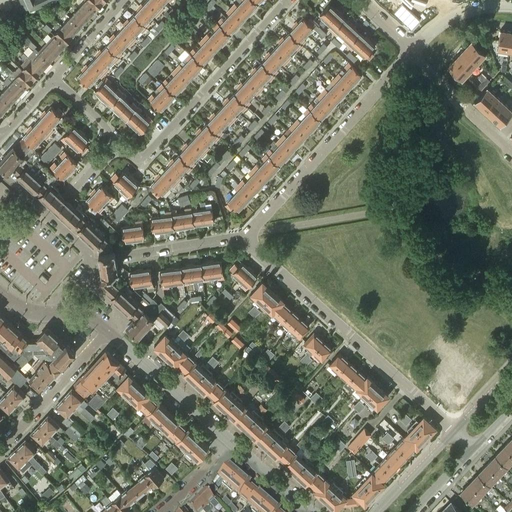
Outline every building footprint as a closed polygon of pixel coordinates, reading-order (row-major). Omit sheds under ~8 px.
[(30,9),(35,7),(43,3),(47,4),(55,0),(20,0),(24,8),(27,8),(29,7),(30,9)] [(77,0),(82,4),(77,9),(88,19),(96,10),(84,0),(77,0)] [(84,0),(96,10),(103,2),(101,0),(84,0)] [(147,0),(146,0),(140,7),(151,16),(153,13),(156,16),(160,11),(147,0)] [(163,0),(147,0),(160,11),(164,7),(162,4),(164,1),(163,0)] [(250,12),(257,4),(252,0),(237,0),(240,2),(250,12)] [(230,7),(243,19),(250,12),(240,2),(237,5),(235,3),(230,7)] [(323,26),(325,24),(327,22),(336,12),(329,4),(323,11),(319,15),(320,15),(324,18),(319,23),(320,24),(323,26)] [(151,16),(140,7),(134,15),(146,27),(151,22),(148,20),(151,16)] [(236,27),(243,19),(230,7),(227,11),(225,9),(222,13),(224,15),(236,27)] [(77,9),(69,17),(80,27),(88,19),(77,9)] [(325,24),(328,27),(332,31),(344,19),(336,12),(327,22),(325,24)] [(142,31),(146,27),(134,15),(127,23),(137,32),(140,29),(142,31)] [(230,34),(236,27),(224,15),(217,22),(217,23),(230,34)] [(69,17),(62,26),(73,36),(80,27),(69,17)] [(303,17),(296,25),(306,34),(313,27),(313,26),(312,26),(315,23),(314,22),(310,18),(307,21),(303,17)] [(223,42),(230,34),(217,23),(217,22),(213,19),(210,23),(210,22),(206,26),(210,30),(212,33),(223,42)] [(332,31),(337,35),(340,38),(352,26),(344,19),(332,31)] [(120,30),(133,42),(137,37),(134,35),(137,32),(127,23),(120,30)] [(162,27),(158,23),(155,27),(153,25),(149,29),(151,31),(155,34),(162,27)] [(303,37),(306,34),(296,25),(289,33),(302,44),(306,40),(303,37)] [(50,31),(54,34),(65,44),(73,36),(62,26),(57,30),(54,27),(52,29),(50,31)] [(359,33),(352,26),(340,38),(347,45),(359,33)] [(129,46),(133,42),(120,30),(113,38),(123,47),(126,44),(129,46)] [(223,42),(212,33),(210,30),(203,38),(216,49),(223,42)] [(509,51),(511,31),(500,30),(497,49),(509,51)] [(144,39),(148,42),(155,34),(151,31),(144,39)] [(16,45),(23,37),(19,33),(8,38),(16,45)] [(289,33),(282,40),(295,52),(298,49),(302,44),(289,33)] [(367,40),(359,33),(347,45),(352,49),(354,47),(357,50),(367,40)] [(54,34),(46,43),(57,53),(65,44),(54,34)] [(34,44),(31,41),(31,40),(26,35),(24,37),(24,38),(29,43),(27,45),(30,47),(34,44)] [(123,47),(113,38),(106,45),(119,57),(123,52),(120,50),(123,47)] [(209,57),(216,49),(203,38),(196,45),(209,57)] [(282,40),(275,48),(288,59),(292,55),(295,52),(282,40)] [(375,47),(367,40),(357,50),(365,57),(366,56),(369,59),(374,54),(371,51),(375,47)] [(471,40),(463,49),(478,62),(486,54),(471,40)] [(46,43),(39,51),(50,61),(57,53),(46,43)] [(119,57),(106,45),(99,53),(109,62),(112,59),(115,61),(119,57)] [(196,45),(189,53),(202,65),(209,57),(196,45)] [(42,70),(50,61),(39,51),(35,47),(33,50),(27,57),(31,60),(42,70)] [(284,64),(288,59),(275,48),(268,55),(282,68),(283,67),(282,66),(284,64)] [(463,49),(455,58),(470,71),(478,62),(463,49)] [(27,57),(23,53),(21,56),(24,59),(25,60),(21,64),(24,67),(23,68),(34,78),(42,70),(31,60),(27,57)] [(99,53),(92,61),(105,72),(109,68),(107,65),(109,62),(99,53)] [(195,72),(202,65),(189,53),(185,57),(182,61),(195,72)] [(268,55),(261,63),(274,75),(278,70),(279,71),(282,68),(268,55)] [(448,67),(462,80),(470,71),(455,58),(448,67)] [(92,61),(85,68),(96,77),(98,74),(101,77),(105,72),(92,61)] [(188,80),(195,72),(182,61),(180,64),(175,68),(188,80)] [(349,62),(344,67),(341,70),(354,81),(361,73),(349,62)] [(267,82),(270,79),(274,75),(261,63),(254,70),(267,82)] [(13,72),(12,73),(15,77),(27,87),(34,78),(23,68),(22,69),(19,66),(15,71),(14,70),(13,71),(13,72)] [(90,84),(96,77),(85,68),(80,75),(83,78),(80,83),(85,87),(89,83),(90,84)] [(174,75),(172,77),(171,78),(181,87),(188,80),(175,68),(171,73),(174,75)] [(254,70),(248,78),(260,90),(267,82),(254,70)] [(347,89),(354,81),(341,70),(339,73),(335,78),(347,89)] [(489,73),(481,82),(485,85),(493,77),(489,73)] [(174,95),(181,87),(171,78),(172,77),(169,75),(162,83),(174,95)] [(15,77),(8,85),(19,95),(27,87),(15,77)] [(95,90),(103,98),(112,87),(109,84),(111,82),(106,77),(104,80),(102,79),(97,85),(98,86),(95,90)] [(241,86),(251,95),(254,97),(260,90),(248,78),(241,86)] [(347,89),(335,78),(331,82),(328,85),(330,87),(340,97),(347,89)] [(279,92),(282,95),(286,91),(289,87),(283,82),(279,86),(282,89),(280,90),(279,92)] [(167,103),(174,95),(162,83),(158,88),(160,90),(157,93),(167,103)] [(12,104),(19,95),(8,85),(0,93),(12,104)] [(340,97),(330,87),(328,85),(321,93),(334,104),(340,97)] [(234,93),(247,105),(254,97),(251,95),(241,86),(234,93)] [(103,98),(110,104),(122,91),(117,87),(115,90),(113,89),(112,87),(103,98)] [(483,109),(496,95),(487,87),(474,101),(483,109)] [(118,111),(127,101),(124,98),(126,95),(122,91),(110,104),(118,111)] [(0,93),(0,108),(4,112),(12,104),(0,93)] [(148,99),(160,110),(167,103),(157,93),(155,96),(152,94),(148,99)] [(227,101),(237,110),(240,112),(247,105),(234,93),(227,101)] [(327,112),(334,104),(321,93),(317,97),(314,100),(327,112)] [(483,109),(491,117),(504,103),(496,95),(483,109)] [(327,112),(314,100),(311,103),(307,108),(320,119),(327,112)] [(118,111),(125,118),(137,105),(133,101),(130,104),(127,101),(118,111)] [(227,101),(220,108),(233,120),(240,112),(237,110),(227,101)] [(511,110),(504,103),(491,117),(500,125),(511,112),(511,110)] [(125,118),(133,125),(142,115),(139,112),(142,109),(137,105),(125,118)] [(51,106),(44,114),(55,123),(62,116),(61,115),(63,112),(58,107),(56,110),(51,106)] [(233,120),(220,108),(213,116),(226,128),(233,120)] [(313,127),(320,119),(307,108),(303,112),(306,114),(303,117),(303,118),(313,127)] [(44,114),(37,121),(50,133),(54,129),(52,127),(55,123),(44,114)] [(142,115),(133,125),(141,132),(153,119),(148,114),(145,118),(142,115)] [(306,135),(313,127),(303,118),(303,117),(301,115),(293,123),(306,135)] [(213,116),(206,124),(219,135),(226,128),(213,116)] [(37,121),(30,129),(41,139),(44,136),(46,138),(50,133),(37,121)] [(299,142),(306,135),(293,123),(289,127),(286,131),(299,142)] [(219,135),(206,124),(199,131),(212,143),(219,135)] [(71,144),(81,133),(73,126),(61,139),(66,143),(68,141),(71,144)] [(41,139),(30,129),(23,137),(36,148),(37,148),(40,144),(38,142),(41,139)] [(199,131),(192,139),(205,150),(212,143),(199,131)] [(234,135),(237,138),(241,141),(244,137),(238,131),(234,135)] [(286,131),(280,138),(293,150),(299,142),(286,131)] [(81,133),(71,144),(79,151),(80,150),(83,153),(87,147),(84,145),(89,140),(81,133)] [(13,147),(0,160),(0,163),(10,172),(12,170),(11,170),(20,160),(23,162),(26,159),(31,164),(36,158),(42,153),(40,151),(37,148),(36,148),(23,137),(20,135),(11,145),(13,147)] [(286,158),(293,150),(280,138),(276,142),(274,140),(271,143),(273,145),(272,145),(286,158)] [(192,139),(186,146),(198,158),(201,155),(205,150),(192,139)] [(272,145),(265,153),(279,165),(286,158),(272,145)] [(192,166),(196,161),(198,158),(186,146),(179,154),(192,166)] [(247,150),(244,147),(238,153),(242,156),(247,150)] [(63,158),(60,161),(71,171),(78,163),(65,151),(60,156),(63,158)] [(272,173),(279,165),(265,153),(262,157),(259,161),(272,173)] [(179,154),(172,161),(182,171),(185,168),(188,170),(192,166),(179,154)] [(64,183),(36,158),(31,164),(26,159),(23,162),(20,160),(11,170),(12,170),(56,210),(100,250),(99,251),(100,256),(101,261),(103,271),(104,271),(95,282),(111,296),(134,318),(128,325),(139,336),(153,320),(152,320),(157,314),(162,309),(165,306),(165,305),(162,302),(160,304),(153,298),(150,302),(146,298),(142,295),(135,289),(132,286),(131,285),(126,284),(122,289),(113,281),(118,276),(117,269),(116,258),(114,250),(114,248),(113,248),(112,243),(102,234),(81,215),(84,211),(77,205),(75,207),(65,199),(57,191),(64,183)] [(63,179),(71,171),(60,161),(57,164),(55,162),(50,167),(63,179)] [(179,174),(182,171),(172,161),(165,169),(178,181),(182,176),(179,174)] [(272,173),(259,161),(256,164),(252,169),(265,180),(272,173)] [(224,169),(232,176),(235,172),(233,170),(236,167),(234,165),(230,170),(226,166),(224,169)] [(165,169),(158,177),(168,186),(171,188),(178,181),(165,169)] [(258,188),(265,180),(252,169),(248,173),(245,176),(258,188)] [(121,188),(130,178),(122,171),(119,175),(116,172),(111,178),(114,180),(113,181),(121,188)] [(252,196),(258,188),(245,176),(243,179),(238,184),(252,196)] [(168,186),(158,177),(151,185),(155,189),(153,191),(158,196),(160,193),(161,194),(168,186)] [(138,185),(130,178),(121,188),(124,191),(122,194),(127,198),(138,185)] [(101,184),(94,192),(104,201),(107,198),(110,201),(114,196),(101,184)] [(245,203),(252,196),(238,184),(231,191),(245,203)] [(245,203),(231,191),(224,199),(228,202),(225,205),(230,210),(233,207),(238,211),(245,203)] [(101,204),(104,201),(94,192),(87,200),(100,212),(104,207),(101,204)] [(200,202),(201,209),(204,223),(214,221),(212,207),(211,207),(211,203),(205,204),(205,201),(200,202)] [(120,212),(125,206),(122,203),(116,209),(120,212)] [(125,206),(120,212),(123,215),(128,209),(125,206)] [(201,209),(197,210),(197,206),(191,207),(194,225),(204,223),(201,209)] [(194,225),(191,207),(181,209),(184,227),(194,225)] [(111,215),(114,218),(120,212),(116,209),(111,215)] [(184,227),(181,209),(170,211),(173,228),(184,227)] [(161,216),(163,230),(173,228),(170,211),(164,212),(165,215),(161,216)] [(120,212),(114,218),(118,221),(123,215),(120,212)] [(153,232),(163,230),(161,216),(150,218),(153,232)] [(132,225),(134,239),(145,237),(142,220),(135,221),(136,225),(132,225)] [(124,241),(134,239),(132,225),(122,227),(124,241)] [(221,260),(211,262),(213,276),(217,275),(218,279),(224,277),(221,260)] [(211,262),(200,264),(203,277),(202,278),(203,281),(209,280),(209,276),(213,276),(211,262)] [(240,279),(249,269),(241,262),(238,266),(235,264),(230,269),(233,272),(232,272),(240,279)] [(200,264),(190,266),(193,279),(202,278),(203,277),(200,264)] [(189,280),(193,279),(190,266),(180,267),(183,285),(189,283),(189,280)] [(180,267),(170,269),(172,283),(176,282),(177,286),(183,285),(180,267)] [(140,270),(142,284),(143,287),(153,286),(150,269),(140,270)] [(170,269),(160,271),(163,288),(169,287),(168,283),(172,283),(170,269)] [(257,276),(249,269),(240,279),(243,282),(241,285),(246,289),(257,276)] [(135,289),(143,287),(142,284),(140,270),(129,272),(131,285),(132,286),(135,289)] [(42,273),(38,276),(45,282),(48,279),(42,273)] [(254,301),(260,305),(273,290),(262,281),(251,293),(257,298),(254,301)] [(272,313),(282,301),(284,300),(273,290),(260,305),(265,310),(267,308),(272,313)] [(272,313),(281,321),(291,309),(282,301),(272,313)] [(162,329),(175,315),(165,306),(162,309),(157,314),(152,320),(153,320),(162,329)] [(249,312),(251,314),(257,308),(254,306),(249,312)] [(257,308),(251,314),(254,317),(260,311),(257,308)] [(300,317),(291,309),(281,321),(290,328),(300,317)] [(0,338),(1,339),(13,326),(0,313),(0,338)] [(175,315),(170,320),(173,323),(178,317),(175,315)] [(300,317),(290,328),(286,333),(289,336),(293,332),(299,336),(309,325),(300,317)] [(13,326),(1,339),(10,347),(12,346),(18,352),(19,351),(21,353),(11,362),(13,363),(15,361),(24,352),(24,350),(32,350),(32,340),(29,340),(13,326)] [(48,351),(54,356),(64,365),(75,352),(48,327),(36,340),(32,340),(32,350),(24,350),(24,352),(15,361),(21,367),(34,354),(34,353),(46,353),(48,351)] [(186,331),(183,328),(177,335),(180,338),(186,331)] [(190,334),(186,331),(180,338),(184,341),(190,334)] [(301,360),(303,362),(310,355),(313,352),(323,340),(314,332),(304,343),(309,348),(305,352),(306,353),(301,360)] [(154,346),(165,355),(178,341),(173,336),(171,339),(165,334),(154,346)] [(323,340),(313,352),(316,355),(322,360),(332,349),(323,340)] [(176,363),(185,354),(190,349),(184,344),(183,345),(178,341),(165,355),(175,365),(176,363)] [(252,341),(248,346),(255,351),(259,346),(252,341)] [(255,351),(248,346),(246,349),(252,354),(255,351)] [(204,350),(201,347),(195,353),(198,356),(204,350)] [(265,357),(271,351),(268,348),(263,355),(265,357)] [(110,396),(118,387),(117,387),(105,376),(112,368),(120,375),(126,368),(106,350),(75,385),(86,394),(93,387),(94,388),(97,385),(110,396)] [(17,367),(13,363),(11,362),(0,351),(0,371),(7,378),(8,376),(16,368),(17,367)] [(265,357),(268,360),(274,353),(271,351),(265,357)] [(338,372),(348,361),(339,353),(329,364),(338,372)] [(185,354),(176,363),(185,372),(194,362),(185,354)] [(310,355),(303,362),(306,365),(312,359),(312,358),(310,355)] [(41,390),(64,365),(54,356),(47,363),(41,357),(32,367),(37,371),(30,380),(41,390)] [(207,362),(210,365),(216,358),(213,356),(207,362)] [(218,361),(216,358),(210,365),(213,367),(218,361)] [(184,373),(194,382),(207,368),(202,363),(200,365),(195,361),(194,362),(185,372),(184,373)] [(347,380),(357,369),(348,361),(338,372),(347,380)] [(26,377),(16,368),(8,376),(18,385),(26,377)] [(213,372),(207,368),(194,382),(204,391),(205,390),(215,379),(210,375),(213,372)] [(366,377),(357,369),(347,380),(356,388),(366,377)] [(128,374),(118,387),(123,391),(121,394),(126,398),(139,384),(128,374)] [(367,376),(366,377),(356,388),(362,393),(359,395),(364,400),(378,385),(367,376)] [(205,390),(215,399),(225,388),(215,379),(205,390)] [(6,387),(3,390),(17,403),(25,394),(14,384),(9,390),(6,387)] [(138,406),(148,395),(149,393),(139,384),(126,398),(131,403),(133,401),(138,406)] [(378,385),(364,400),(370,405),(372,402),(377,407),(388,395),(378,385)] [(72,388),(64,397),(75,407),(78,403),(83,398),(72,388)] [(214,400),(224,409),(238,395),(232,390),(230,392),(225,388),(215,399),(214,400)] [(0,389),(0,396),(1,398),(0,399),(0,404),(8,412),(17,403),(3,390),(1,389),(0,389)] [(97,391),(88,402),(96,410),(108,396),(103,392),(101,395),(97,391)] [(313,400),(319,394),(316,391),(310,398),(313,400)] [(313,400),(316,403),(322,397),(319,394),(313,400)] [(148,395),(138,406),(148,414),(158,403),(148,395)] [(234,418),(245,406),(240,401),(242,399),(238,395),(224,409),(234,418)] [(67,416),(68,415),(75,407),(64,397),(56,406),(67,416)] [(354,406),(356,409),(362,403),(359,400),(354,406)] [(159,402),(158,403),(148,414),(152,418),(150,421),(155,425),(169,410),(159,402)] [(78,403),(75,407),(91,421),(94,417),(78,403)] [(364,406),(362,403),(356,409),(359,412),(364,406)] [(234,418),(244,428),(258,412),(253,408),(251,411),(245,406),(234,418)] [(107,413),(110,416),(116,409),(113,407),(107,413)] [(116,409),(110,416),(113,418),(119,412),(116,409)] [(169,410),(155,425),(160,430),(163,427),(167,432),(177,421),(178,419),(169,410)] [(255,437),(266,424),(261,420),(263,417),(258,412),(244,428),(254,437),(255,437)] [(405,413),(402,416),(409,421),(411,419),(405,413)] [(325,423),(331,417),(328,414),(322,420),(325,423)] [(48,415),(39,424),(50,434),(51,434),(58,425),(48,415)] [(69,426),(79,436),(85,429),(75,420),(74,420),(68,415),(67,416),(63,420),(69,426)] [(400,419),(406,424),(409,421),(402,416),(400,419)] [(412,424),(426,437),(435,427),(423,416),(419,421),(416,419),(412,424)] [(334,419),(331,417),(325,423),(328,426),(334,419)] [(281,429),(287,423),(284,420),(279,426),(281,429)] [(167,432),(177,441),(187,430),(177,421),(167,432)] [(416,448),(426,437),(412,424),(409,421),(406,424),(404,426),(407,429),(409,431),(404,437),(415,446),(416,448)] [(287,423),(281,429),(284,432),(290,425),(287,423)] [(39,424),(31,433),(42,443),(47,438),(50,434),(39,424)] [(255,437),(265,446),(278,431),(273,427),(271,429),(266,424),(255,437)] [(75,440),(79,436),(69,426),(65,430),(75,440)] [(130,426),(125,433),(128,435),(133,429),(130,426)] [(354,452),(371,433),(364,427),(348,446),(354,452)] [(189,428),(187,430),(177,441),(182,445),(180,447),(186,452),(199,438),(189,428)] [(275,455),(276,454),(286,443),(281,439),(284,436),(278,431),(265,446),(275,455)] [(387,432),(385,435),(391,440),(393,437),(387,432)] [(51,434),(50,434),(47,438),(57,448),(62,452),(65,448),(61,444),(57,440),(51,434)] [(388,443),(391,440),(385,435),(382,438),(388,443)] [(141,436),(135,442),(138,445),(144,438),(141,436)] [(297,443),(300,446),(306,440),(303,437),(297,443)] [(407,455),(415,446),(404,437),(399,442),(393,437),(391,440),(396,445),(396,446),(407,455)] [(138,445),(141,447),(147,441),(144,438),(138,445)] [(199,438),(186,452),(190,456),(192,454),(198,459),(209,447),(199,438)] [(25,439),(17,448),(27,458),(27,459),(42,475),(47,470),(31,454),(35,450),(25,439)] [(334,445),(337,448),(343,441),(340,439),(334,445)] [(345,444),(343,441),(337,448),(340,450),(345,444)] [(286,443),(276,454),(286,463),(296,452),(286,443)] [(507,466),(511,460),(511,453),(504,445),(495,455),(507,466)] [(396,446),(388,454),(399,464),(407,455),(396,446)] [(19,467),(27,459),(27,458),(17,448),(8,456),(19,467)] [(368,452),(374,458),(375,458),(377,455),(371,449),(368,452)] [(149,453),(156,459),(158,456),(152,450),(149,453)] [(67,451),(64,454),(71,460),(74,457),(67,451)] [(285,464),(295,473),(308,459),(303,454),(301,456),(296,452),(286,463),(285,464)] [(372,461),(374,458),(368,452),(366,455),(372,461)] [(391,473),(399,464),(388,454),(380,463),(391,473)] [(495,455),(487,464),(498,475),(507,466),(495,455)] [(145,475),(153,484),(154,485),(164,477),(155,466),(157,464),(150,457),(144,462),(150,470),(144,474),(145,475)] [(101,458),(96,463),(101,468),(106,463),(101,458)] [(383,482),(391,473),(380,463),(375,458),(374,458),(372,461),(371,461),(377,466),(372,472),(383,482)] [(313,463),(308,459),(295,473),(305,482),(306,481),(316,470),(311,465),(313,463)] [(168,470),(174,464),(172,461),(166,467),(168,470)] [(68,474),(73,479),(73,480),(87,467),(82,462),(68,474)] [(174,464),(168,470),(171,473),(177,467),(174,464)] [(490,484),(498,475),(487,464),(478,473),(490,484)] [(240,474),(229,465),(218,477),(224,482),(221,485),(226,489),(240,474)] [(0,467),(0,485),(9,479),(0,467)] [(306,481),(315,489),(325,478),(320,473),(316,470),(306,481)] [(360,480),(374,493),(384,483),(383,482),(372,472),(367,477),(365,475),(360,480)] [(490,484),(478,473),(469,482),(481,493),(490,484)] [(239,496),(249,485),(250,484),(240,474),(226,489),(232,494),(234,492),(239,496)] [(134,485),(141,494),(153,484),(145,475),(134,485)] [(81,477),(76,481),(81,487),(86,483),(81,477)] [(331,483),(325,478),(315,489),(314,490),(325,500),(338,485),(333,481),(331,483)] [(365,503),(374,493),(360,480),(355,485),(358,487),(353,492),(356,496),(355,498),(349,498),(350,505),(358,504),(361,500),(365,503)] [(472,503),(481,493),(469,482),(460,491),(472,503)] [(90,488),(86,483),(81,487),(80,488),(85,493),(90,488)] [(16,487),(18,489),(22,494),(26,491),(22,487),(21,487),(19,484),(16,487)] [(129,503),(141,494),(134,485),(127,491),(126,490),(121,494),(129,503)] [(208,488),(214,494),(217,491),(212,485),(208,488)] [(258,494),(249,485),(239,496),(249,505),(258,494)] [(346,505),(350,505),(349,498),(348,498),(341,492),(343,490),(338,485),(325,500),(335,509),(342,502),(346,505)] [(196,498),(206,508),(208,511),(215,511),(209,505),(214,500),(204,490),(196,498)] [(45,491),(41,495),(45,499),(49,495),(45,491)] [(251,511),(260,511),(270,502),(260,493),(258,494),(249,505),(253,509),(251,511)] [(111,502),(112,503),(120,511),(119,511),(121,511),(130,505),(129,503),(121,494),(111,502)] [(208,511),(206,508),(196,498),(187,506),(192,511),(201,511),(202,511),(208,511)] [(222,501),(228,508),(231,505),(225,499),(222,501)] [(279,511),(270,502),(260,511),(278,511),(279,511)] [(461,511),(450,502),(440,511),(461,511)] [(119,511),(120,511),(112,503),(100,511),(119,511)]
